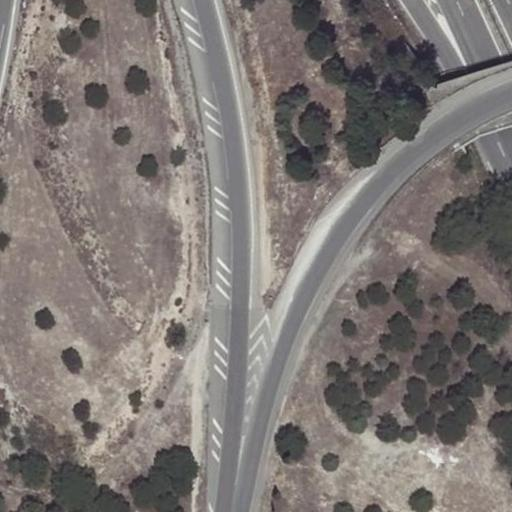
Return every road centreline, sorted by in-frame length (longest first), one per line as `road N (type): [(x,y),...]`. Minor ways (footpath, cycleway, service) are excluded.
road 1 (primary): [(511,92),(407,157),(337,235),(282,343),(238,511)]
road 2 (secondary): [(203,0),(237,196),(225,511)]
road 3 (trunk): [(396,0),(511,185)]
road 4 (trunk): [(459,0),(511,120)]
